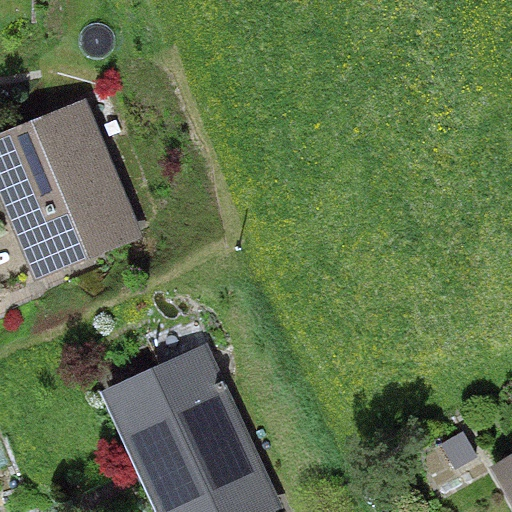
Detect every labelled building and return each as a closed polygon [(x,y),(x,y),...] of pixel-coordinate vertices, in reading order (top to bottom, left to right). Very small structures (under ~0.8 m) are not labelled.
[(86,100),(0,135),(0,195),(37,283),(144,238),(86,100)] [(210,342),(101,391),(156,511),(273,511),(277,511),(285,507),(210,342)] [(0,413),(0,491),(25,482),(0,413)] [(478,456),(463,431),(441,444),(456,469),(478,456)] [(511,452),(489,466),(511,504),(511,452)]
